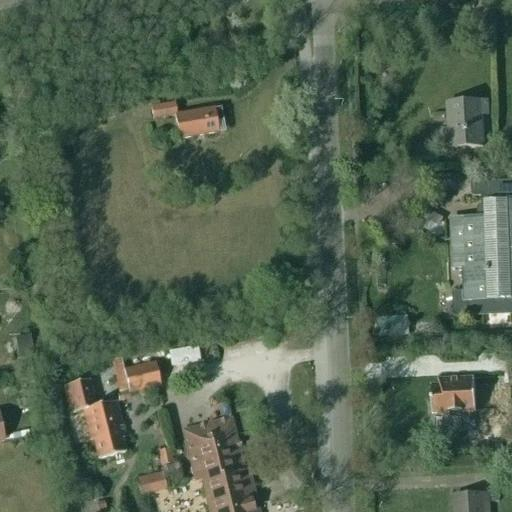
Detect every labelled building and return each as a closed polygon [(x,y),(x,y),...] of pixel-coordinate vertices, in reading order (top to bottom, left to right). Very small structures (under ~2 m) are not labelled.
[(382,63),(375,62),(370,68),(373,75),(381,76),(385,70),(382,63)] [(488,103),(447,105),(449,147),(447,147),(447,150),(482,148),(481,117),(488,117),(488,103)] [(176,117),(174,105),(151,109),(153,121),(174,117),(178,142),(218,135),(216,124),(223,123),(220,109),(176,117)] [(477,169),(490,169),(490,161),(477,161),(477,169)] [(484,220),(451,222),(453,270),(465,269),(466,295),(454,295),(455,317),(511,315),(511,183),(491,184),(492,202),(483,203),(483,204),(484,220)] [(378,322),(379,338),(408,336),(408,320),(378,322)] [(33,358),(30,339),(18,341),(21,360),(33,358)] [(154,365),(123,372),(120,361),(111,364),(118,394),(127,392),(128,396),(160,388),(154,365)] [(35,391),(32,379),(16,383),(18,395),(35,391)] [(439,387),(430,387),(432,416),(476,413),(474,379),(438,381),(439,387)] [(115,403),(95,408),(89,382),(62,389),(68,414),(82,411),(90,442),(93,442),(98,461),(125,454),(122,441),(125,440),(115,403)] [(257,511),(248,472),(244,473),(231,421),(182,433),(195,485),(202,483),(208,511),(257,511)] [(161,469),(173,466),(169,451),(158,454),(161,469)] [(182,482),(178,465),(173,466),(161,469),(165,486),(182,482)] [(489,511),(488,496),(453,498),(453,511),(489,511)]
